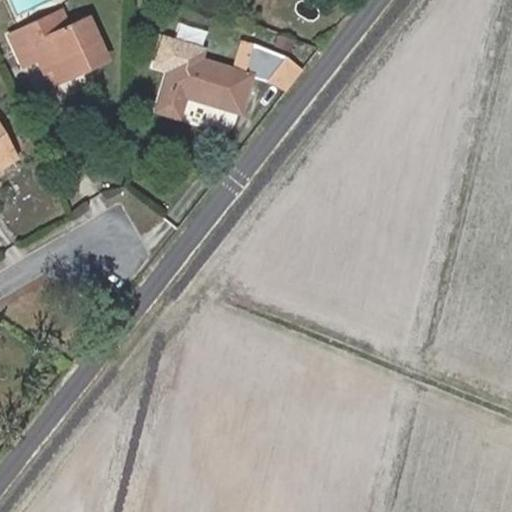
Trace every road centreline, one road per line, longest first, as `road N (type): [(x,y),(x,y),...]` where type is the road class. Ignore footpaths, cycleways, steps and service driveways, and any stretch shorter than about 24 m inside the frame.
road 1 (track): [(413,0),(17,511)]
road 2 (residential): [(66,245),(127,214),(160,237),(124,277)]
